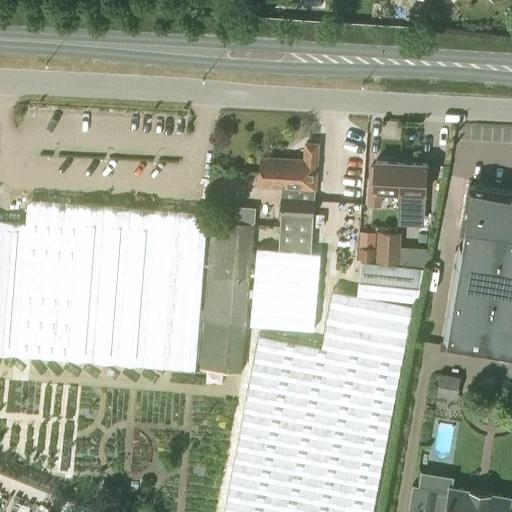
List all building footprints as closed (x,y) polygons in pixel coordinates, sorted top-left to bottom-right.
[(374,2),(371,18),(387,21),(390,5),(374,2)] [(315,188),(317,144),(306,143),(305,160),(261,157),(260,185),(284,186),(279,248),(256,247),(251,324),(315,329),(320,251),(311,251),(312,233),(315,200),(316,188),(315,188)] [(398,190),(400,162),(376,161),(375,177),(369,177),(368,204),(381,205),(382,189),(398,190)] [(400,162),(398,190),(399,190),(398,211),(425,212),(426,191),(425,191),(426,163),(400,162)] [(509,190),(469,183),(462,229),(464,230),(462,245),(459,244),(442,346),(511,357),(511,188),(509,188),(509,190)] [(207,224),(208,212),(28,198),(22,276),(15,354),(195,368),(207,224)] [(241,371),(250,272),(253,223),(212,220),(208,270),(200,368),(241,371)] [(378,260),(398,261),(398,264),(423,266),(425,266),(429,247),(399,245),(399,231),(379,230),(378,260)] [(375,259),(375,247),(359,247),(358,259),(375,259)] [(416,300),(423,266),(398,264),(361,261),(361,266),(357,294),(416,300)] [(375,511),(409,305),(347,295),(312,511),(375,511)] [(249,380),(278,381),(279,362),(249,361),(249,380)] [(444,370),(442,393),(463,394),(465,372),(444,370)] [(152,482),(149,479),(144,479),(140,482),(140,486),(143,490),(149,491),(152,487),(152,482)] [(507,511),(510,496),(450,485),(445,511),(507,511)]
